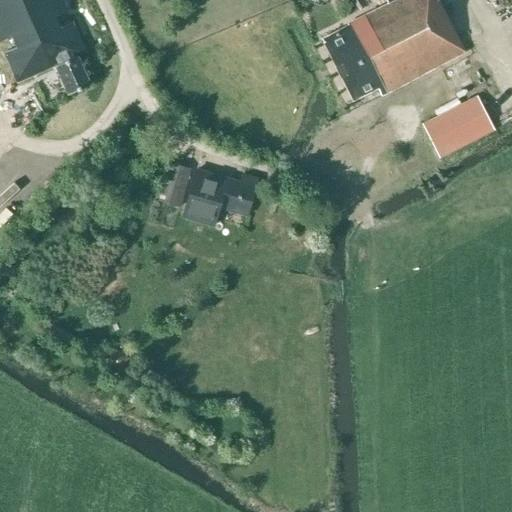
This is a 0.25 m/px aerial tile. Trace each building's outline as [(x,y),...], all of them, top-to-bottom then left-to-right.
[(89,85),(77,57),(86,53),(72,22),(60,28),(56,19),(65,15),(58,0),(0,0),(0,36),(2,42),(11,39),(15,48),(3,53),(17,84),(55,67),(67,95),(89,85)] [(434,2),(433,0),(385,0),(388,4),(347,25),(348,27),(321,40),(352,101),(376,89),(380,96),(439,66),(447,80),(470,68),(463,54),(464,53),(438,0),(434,2)] [(438,158),(493,130),(476,97),(421,125),(438,158)] [(191,169),(168,163),(157,201),(180,207),(191,169)] [(181,217),(213,226),(218,208),(246,216),(257,180),(241,175),(238,183),(195,170),(181,217)] [(113,352),(105,366),(118,374),(127,360),(113,352)]
